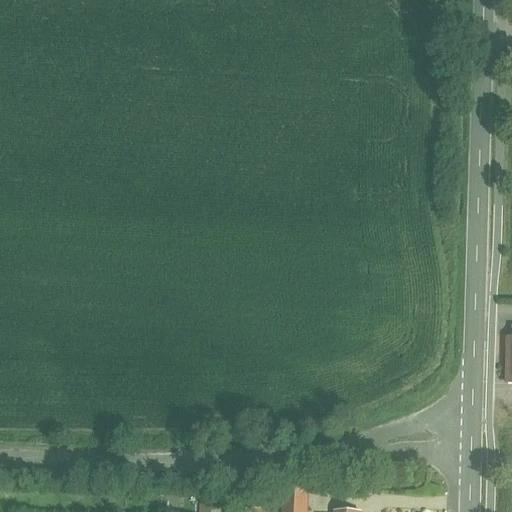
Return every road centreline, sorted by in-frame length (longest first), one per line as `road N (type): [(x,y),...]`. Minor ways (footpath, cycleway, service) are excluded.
road 1 (unclassified): [(0,453),(301,461),(401,440),(471,444)]
road 2 (secondary): [(471,444),(484,0)]
